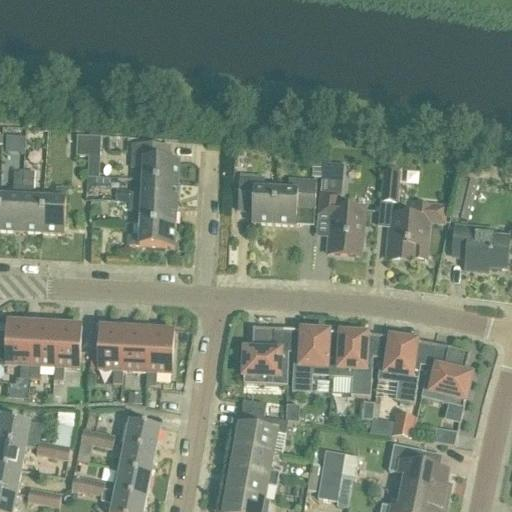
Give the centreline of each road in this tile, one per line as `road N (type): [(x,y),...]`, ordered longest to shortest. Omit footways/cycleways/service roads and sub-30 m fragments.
road 1 (track): [(0,78),(203,104),(511,172)]
road 2 (residential): [(511,336),(369,307),(212,299)]
road 3 (residential): [(185,511),(212,299)]
road 4 (residential): [(202,299),(0,289)]
road 5 (residential): [(202,299),(212,156)]
road 6 (tertiary): [(480,511),(511,376)]
